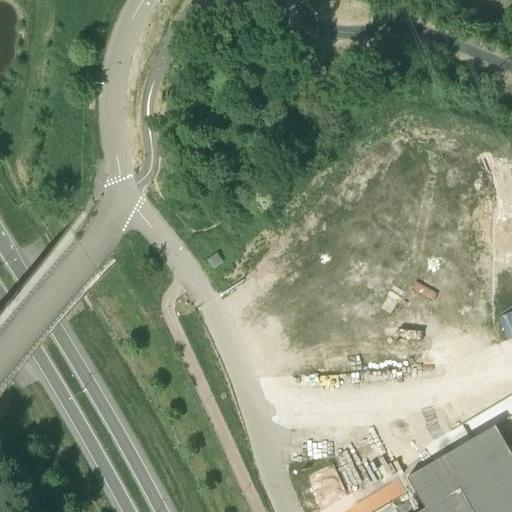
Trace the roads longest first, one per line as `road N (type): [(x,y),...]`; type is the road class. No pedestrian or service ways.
road 1 (primary): [(164,511),(0,233)]
road 2 (primary): [(0,291),(131,511)]
road 3 (unclassified): [(0,354),(92,242),(121,188)]
road 4 (unclassified): [(121,188),(111,99),(123,37),(143,0)]
